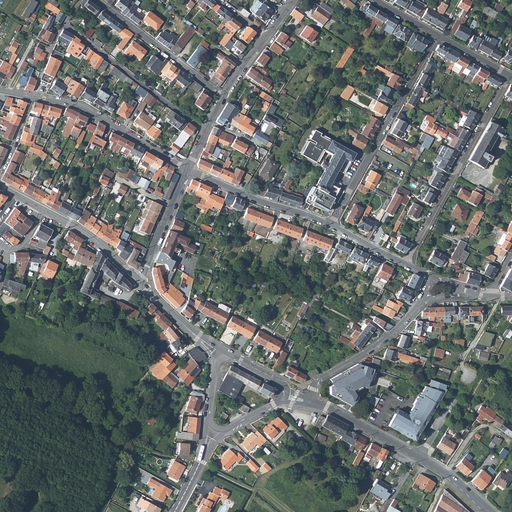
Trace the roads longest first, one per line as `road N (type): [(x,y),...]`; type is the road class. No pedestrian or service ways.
road 1 (residential): [(436,35),(331,224)]
road 2 (residential): [(509,75),(404,263)]
road 3 (tertiary): [(488,511),(445,473),(311,400)]
road 4 (residential): [(204,132),(62,25)]
road 5 (residential): [(32,97),(80,106),(187,170)]
road 6 (residential): [(95,0),(224,96)]
road 7 (residential): [(187,170),(331,224)]
road 8 (residential): [(311,400),(319,377),(367,351),(421,301)]
road 9 (residential): [(137,280),(187,170)]
